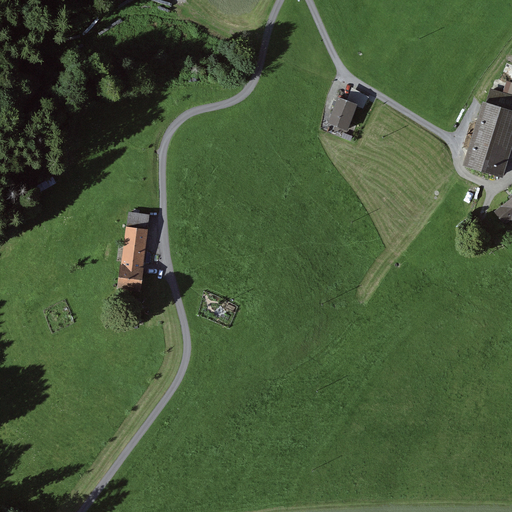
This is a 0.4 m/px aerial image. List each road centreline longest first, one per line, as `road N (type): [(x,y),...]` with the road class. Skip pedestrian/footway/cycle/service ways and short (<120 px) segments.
road 1 (track): [(82,511),(173,388),(186,356),(167,263),(168,135),(193,111),(243,95),(256,79),(281,0)]
road 2 (track): [(511,264),(486,222),(490,191),(460,172),(453,141),(349,81),(307,0)]
